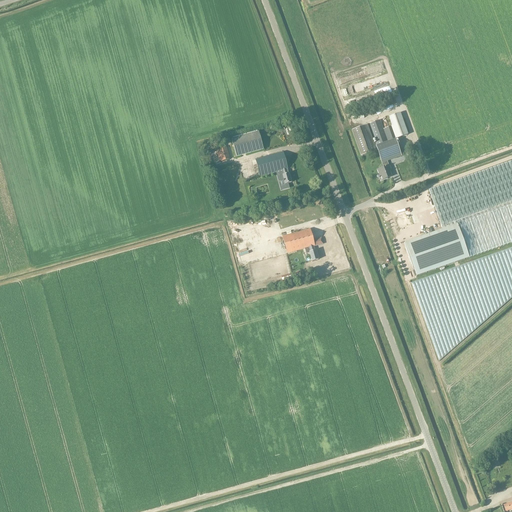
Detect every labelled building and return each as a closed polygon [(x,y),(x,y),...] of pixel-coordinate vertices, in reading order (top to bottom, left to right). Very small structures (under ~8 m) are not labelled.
[(352,74),(353,79),(380,72),(378,67),(352,74)] [(360,156),(377,150),(383,167),(377,169),(379,174),(380,173),(383,180),(391,176),(389,170),(390,170),(389,165),(388,165),(387,161),(401,156),(395,139),(408,135),(400,113),(389,117),(392,126),(391,126),(382,129),(379,120),(369,124),(377,145),(374,146),(366,125),(351,130),(360,156)] [(232,139),(236,157),(263,149),(259,132),(232,139)] [(220,162),(230,159),(226,147),(216,150),(220,162)] [(283,152),(255,160),(260,176),(282,170),(283,175),(282,175),(285,184),(291,182),(289,174),(288,174),(286,169),(287,169),(283,152)] [(416,276),(511,242),(511,161),(429,190),(442,229),(405,242),(416,276)] [(293,213),(296,219),(307,213),(304,207),(293,213)] [(399,227),(408,224),(405,214),(396,217),(399,227)] [(249,225),(250,228),(268,225),(267,219),(262,220),(244,223),(244,226),(249,225)] [(314,246),(310,229),(282,237),(287,254),(305,249),(306,254),(309,253),(312,261),(318,260),(316,251),(315,251),(313,247),(314,246)] [(234,252),(236,251),(235,247),(240,245),(238,241),(231,243),(233,249),(234,252)] [(439,361),(511,297),(511,247),(411,283),(439,361)] [(282,279),(283,282),(303,277),(302,273),(282,279)]
